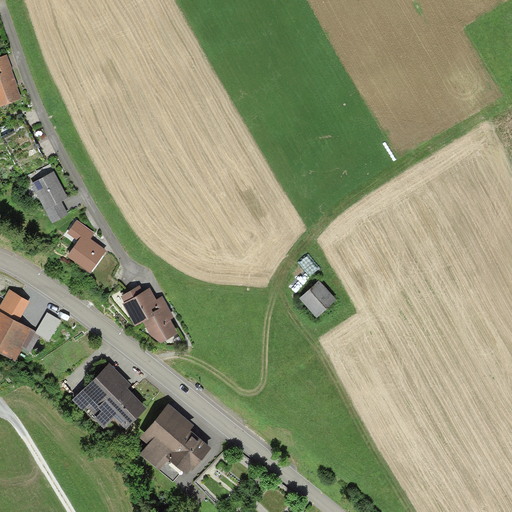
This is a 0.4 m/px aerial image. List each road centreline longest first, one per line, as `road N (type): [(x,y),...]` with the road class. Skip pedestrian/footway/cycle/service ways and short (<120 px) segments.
road 1 (track): [(152,366),(171,355),(248,392),(258,388),(270,307),(306,241),(397,168),(506,103)]
road 2 (tertiary): [(0,260),(90,317),(331,511)]
road 3 (residential): [(133,272),(37,106),(0,5)]
road 4 (track): [(0,408),(70,511)]
